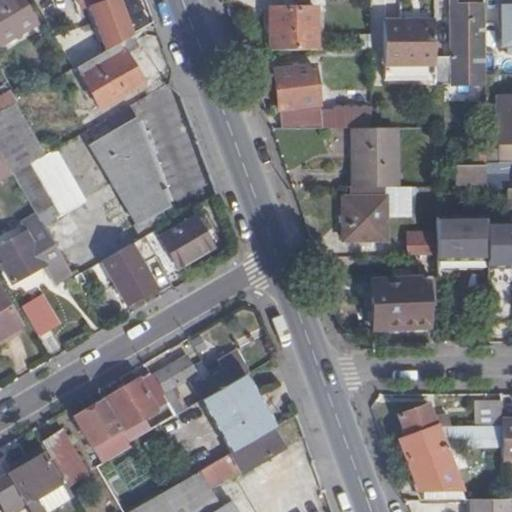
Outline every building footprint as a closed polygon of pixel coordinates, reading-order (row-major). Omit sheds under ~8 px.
[(0,0),(0,43),(1,46),(37,25),(22,0),(0,0)] [(91,9),(106,51),(119,43),(133,35),(120,0),(79,0),(83,10),(91,9)] [(450,0),(451,8),(453,61),(436,61),(436,66),(436,81),(486,80),(486,77),(485,6),(463,7),(462,0),(450,0)] [(511,4),(500,5),(499,47),(511,46),(511,4)] [(270,9),(269,51),(317,51),(316,9),(270,9)] [(436,61),(435,20),(386,21),(386,65),(436,66),(436,61)] [(361,36),(362,51),(372,51),(371,36),(361,36)] [(103,53),(78,67),(102,108),(143,83),(119,43),(106,51),(103,53)] [(436,66),(386,65),(386,80),(436,81),(436,66)] [(274,71),(281,128),(352,128),(372,128),(372,110),(320,111),(314,66),(274,71)] [(19,102),(12,91),(0,97),(0,112),(16,104),(19,102)] [(499,148),(499,163),(511,162),(511,96),(498,97),(499,148)] [(0,112),(0,149),(32,131),(16,104),(0,112)] [(170,204),(138,115),(91,142),(137,224),(170,204)] [(394,188),(395,128),(372,128),(352,128),(351,188),(394,188)] [(13,174),(46,155),(32,131),(0,149),(0,150),(1,153),(13,174)] [(486,148),(487,163),(499,163),(499,148),(486,148)] [(87,200),(56,149),(46,155),(13,174),(44,227),(87,200)] [(1,153),(0,153),(0,182),(13,174),(1,153)] [(487,163),(457,164),(457,184),(487,183),(487,163)] [(385,240),(386,199),(343,199),(343,241),(385,240)] [(177,216),(170,204),(137,224),(145,236),(157,228),(177,216)] [(162,237),(157,228),(145,236),(144,236),(153,254),(166,275),(211,246),(195,217),(162,237)] [(438,255),(438,261),(487,261),(487,224),(487,219),(437,218),(438,233),(438,255)] [(511,224),(487,224),(487,261),(488,269),(511,268),(511,224)] [(71,273),(44,227),(29,236),(26,232),(0,247),(0,251),(6,262),(3,265),(14,284),(45,265),(56,282),(71,273)] [(410,256),(438,255),(438,233),(409,233),(410,256)] [(153,254),(144,236),(103,260),(128,303),(156,286),(142,262),(153,254)] [(434,299),(433,279),(372,281),(374,330),(430,327),(429,299),(434,299)] [(511,283),(488,283),(488,323),(511,322),(511,283)] [(0,336),(22,324),(0,288),(0,336)] [(56,334),(42,312),(32,318),(45,341),(56,334)] [(192,341),(198,352),(207,348),(201,336),(192,341)] [(247,372),(261,364),(246,340),(218,358),(223,367),(228,373),(243,364),(247,372)] [(165,392),(182,382),(199,371),(189,355),(154,375),(165,392)] [(204,366),(210,375),(223,367),(218,358),(204,366)] [(208,395),(244,374),(247,372),(243,364),(228,373),(223,367),(210,375),(200,382),(208,395)] [(107,397),(125,426),(142,416),(167,401),(162,394),(150,372),(107,397)] [(271,427),(274,425),(244,374),(208,395),(200,400),(230,451),(271,427)] [(165,392),(162,394),(167,401),(175,415),(200,400),(198,394),(191,397),(182,382),(165,392)] [(129,442),(104,400),(75,415),(103,463),(132,446),(129,442)] [(501,419),(500,400),(482,401),(481,427),(501,427),(501,419)] [(440,427),(448,427),(449,415),(432,415),(428,404),(398,416),(407,440),(440,427)] [(125,426),(133,439),(150,429),(142,416),(125,426)] [(502,449),(502,460),(511,459),(511,418),(501,419),(501,427),(502,449)] [(283,446),(271,427),(230,451),(240,468),(241,470),(283,446)] [(407,440),(401,442),(422,500),(464,500),(447,450),(502,449),(501,427),(481,427),(448,427),(440,427),(407,440)] [(65,481),(68,487),(90,474),(64,430),(42,442),(65,481)] [(240,468),(230,451),(201,471),(211,485),(240,468)] [(27,502),(61,483),(43,453),(0,477),(0,495),(8,509),(25,500),(27,502)] [(211,485),(201,471),(128,511),(215,511),(224,507),(211,485)] [(68,487),(65,481),(61,483),(27,502),(32,511),(37,511),(72,493),(68,487)] [(509,511),(510,499),(503,499),(471,500),(471,511),(509,511)] [(237,511),(231,502),(224,507),(215,511),(237,511)]
